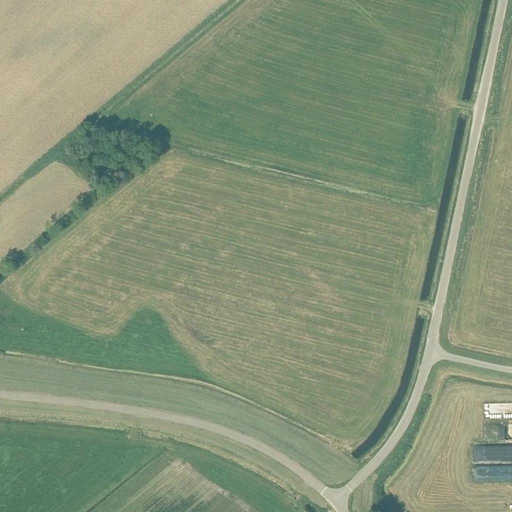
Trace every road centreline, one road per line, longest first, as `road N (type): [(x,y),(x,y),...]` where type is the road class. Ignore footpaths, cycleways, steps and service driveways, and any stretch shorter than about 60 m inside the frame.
road 1 (unclassified): [(334,505),(382,455),(415,398),(503,0)]
road 2 (tertiary): [(334,505),(299,470),(238,436),(157,416),(0,396)]
